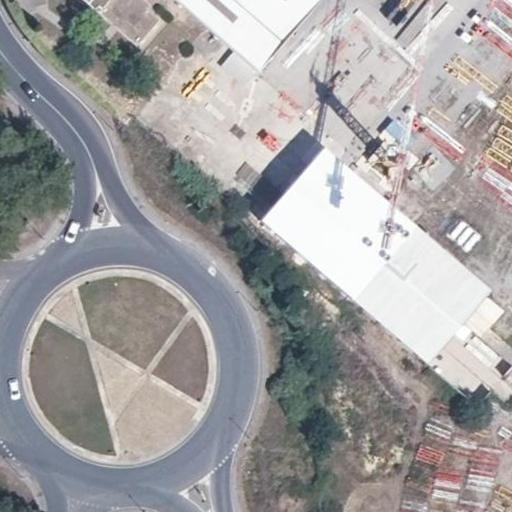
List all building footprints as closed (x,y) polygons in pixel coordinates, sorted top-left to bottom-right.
[(84,0),(136,45),(158,20),(145,9),(150,4),(144,0),(84,0)] [(175,0),(258,71),(319,0),(175,0)] [(433,189),(454,169),(434,146),(412,166),(433,189)] [(350,291),(390,245),(343,205),(314,180),(275,226),(350,291)] [(486,287),(409,222),(390,245),(350,291),(426,356),(486,287)]
